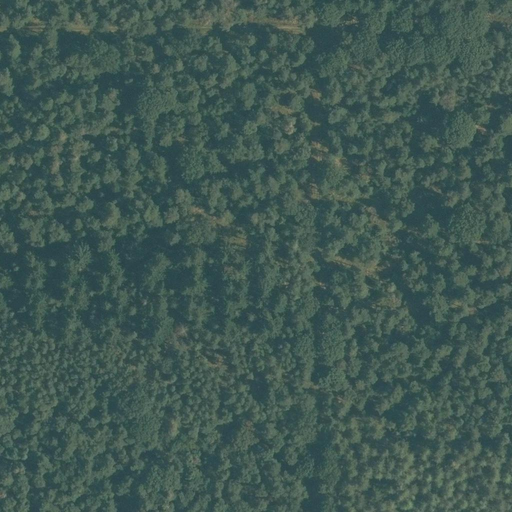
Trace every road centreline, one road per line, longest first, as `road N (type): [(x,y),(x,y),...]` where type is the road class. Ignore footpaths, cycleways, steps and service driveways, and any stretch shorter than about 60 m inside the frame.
road 1 (track): [(319,28),(317,511)]
road 2 (track): [(0,247),(319,243)]
road 3 (track): [(0,28),(319,28)]
road 4 (track): [(319,28),(511,29)]
